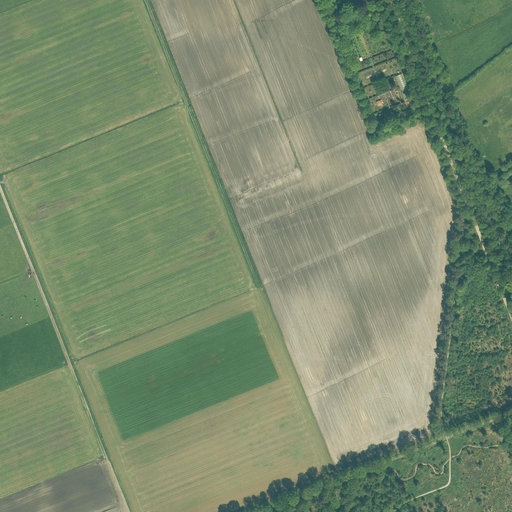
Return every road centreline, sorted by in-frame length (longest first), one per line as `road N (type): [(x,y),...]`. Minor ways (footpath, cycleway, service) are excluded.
road 1 (track): [(0,188),(105,454)]
road 2 (track): [(468,205),(391,0)]
road 3 (track): [(511,411),(349,475)]
